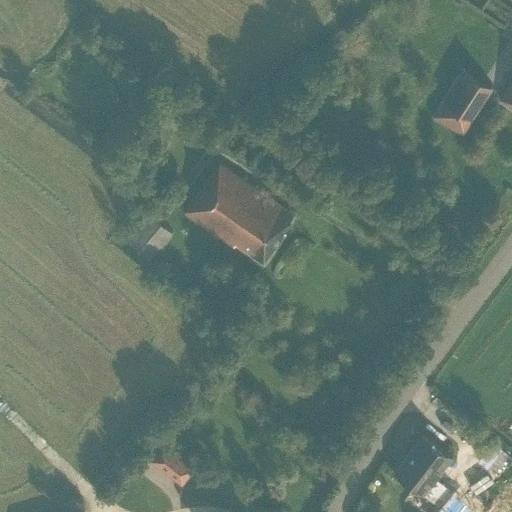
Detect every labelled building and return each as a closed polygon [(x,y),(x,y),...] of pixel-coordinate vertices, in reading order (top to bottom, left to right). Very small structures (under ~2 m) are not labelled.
[(461,132),(493,84),(464,65),(433,113),(461,132)] [(511,106),(511,79),(499,98),(511,106)] [(283,230),(294,215),(219,161),(183,211),(233,245),(236,242),(263,262),(285,231),(283,230)] [(148,258),(172,231),(149,211),(126,239),(148,258)] [(468,511),(463,509),(468,503),(435,477),(451,456),(423,434),(394,471),(437,504),(430,511),(468,511)] [(154,462),(180,486),(191,474),(165,449),(154,462)] [(134,495),(148,472),(137,465),(123,488),(134,495)]
